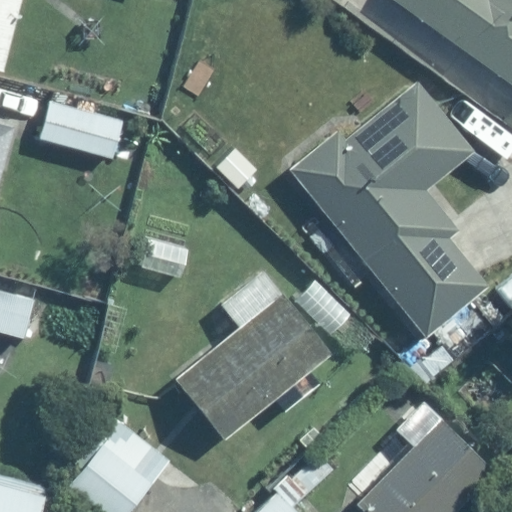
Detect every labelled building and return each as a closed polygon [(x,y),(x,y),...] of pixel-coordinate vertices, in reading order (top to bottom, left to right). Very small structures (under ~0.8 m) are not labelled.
[(18,0),(0,0),(0,67),(18,0)] [(511,0),(395,0),(511,86),(511,0)] [(346,123),(289,169),(421,334),(481,286),(442,237),(453,228),(423,189),(470,151),(414,80),(352,130),(346,123)] [(48,94),(35,139),(108,159),(121,114),(48,94)] [(0,166),(11,125),(0,121),(0,166)] [(173,383),(223,441),(328,349),(260,270),(217,307),(236,328),(173,383)] [(315,281),(294,298),(325,336),(346,319),(315,281)] [(0,287),(0,330),(21,336),(32,296),(0,287)] [(359,511),(453,511),(495,470),(425,399),(393,430),(415,452),(358,510),(359,511)] [(121,511),(164,460),(101,409),(51,470),(102,511),(121,511)] [(311,446),(274,478),(295,503),(332,471),(311,446)] [(0,475),(0,511),(44,511),(50,488),(0,475)] [(292,511),(270,491),(249,511),(292,511)]
